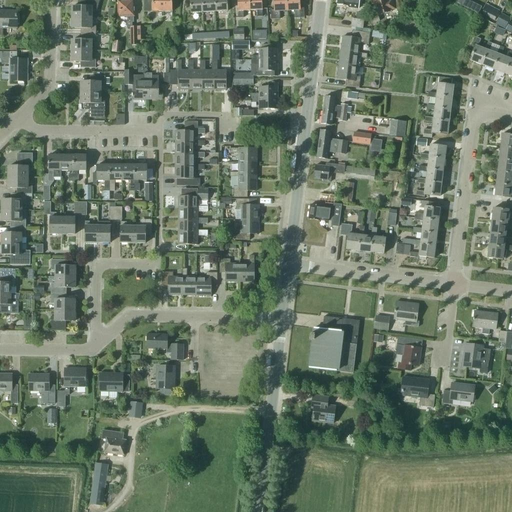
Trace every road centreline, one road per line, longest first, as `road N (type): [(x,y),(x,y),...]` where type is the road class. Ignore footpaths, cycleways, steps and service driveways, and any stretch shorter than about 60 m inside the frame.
road 1 (tertiary): [(287,265),(321,0)]
road 2 (residential): [(455,284),(474,112),(511,117)]
road 3 (residential): [(96,345),(130,316),(281,319)]
road 4 (tertiary): [(255,511),(281,319)]
road 5 (residential): [(455,284),(287,265)]
road 6 (residential): [(160,130),(42,130),(19,116)]
road 7 (residential): [(96,345),(101,264),(154,264)]
road 8 (residential): [(19,116),(49,86),(50,0)]
